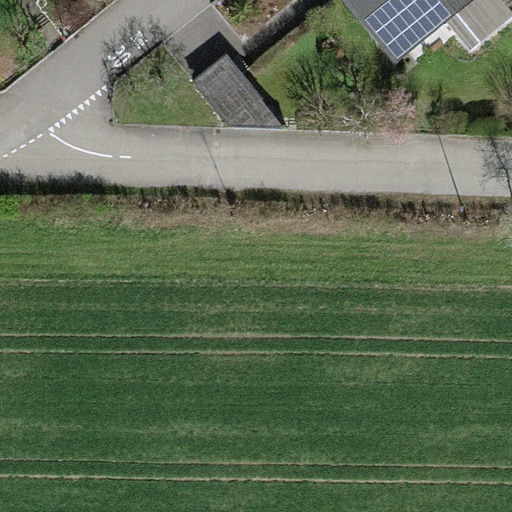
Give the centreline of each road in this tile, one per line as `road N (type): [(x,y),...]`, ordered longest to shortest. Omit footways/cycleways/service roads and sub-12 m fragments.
road 1 (residential): [(28,151),(511,180)]
road 2 (residential): [(28,151),(86,71),(174,0)]
